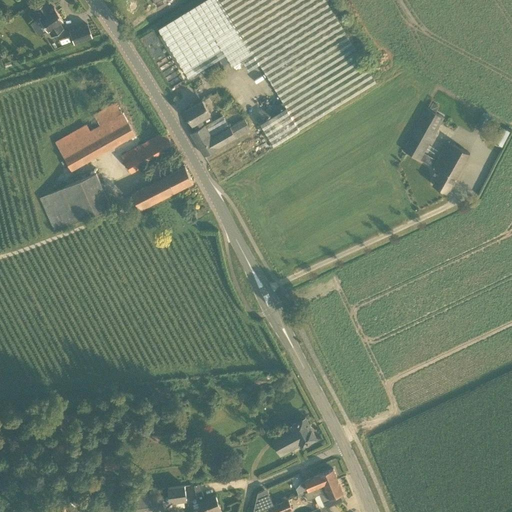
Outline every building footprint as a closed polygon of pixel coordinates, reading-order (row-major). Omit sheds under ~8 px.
[(274,145),(283,140),(376,83),(325,0),(203,0),(158,28),(189,77),(197,72),(194,67),(222,49),(232,66),(243,59),(249,70),(260,64),(286,107),(261,123),(274,145)] [(50,9),(44,1),(33,9),(38,17),(47,30),(47,29),(51,36),(63,28),(58,22),(62,19),(54,6),(50,9)] [(73,43),(92,37),(87,24),(69,31),(73,43)] [(135,134),(123,112),(116,100),(93,113),(100,125),(90,130),(87,124),(55,141),(59,148),(71,169),(135,134)] [(204,125),(201,119),(210,114),(203,100),(185,111),(193,124),(194,123),(197,129),(192,132),(191,132),(205,155),(219,147),(237,136),(250,128),(244,118),(229,126),(212,136),(206,125),(205,125),(205,124),(204,125)] [(431,166),(435,159),(424,153),(444,117),(427,107),(403,150),(431,166)] [(487,130),(493,120),(482,114),(476,124),(487,130)] [(502,127),(494,142),(502,146),(509,131),(502,127)] [(131,171),(175,147),(165,131),(122,155),(131,171)] [(448,193),(470,153),(448,140),(432,168),(440,172),(433,184),(448,193)] [(140,209),(194,182),(185,166),(133,193),(132,193),(140,209)] [(96,173),(40,197),(54,231),(110,207),(96,173)] [(301,445),(316,437),(305,417),(290,425),(292,428),(272,439),(281,455),(301,444),(301,445)] [(118,460),(104,462),(105,470),(119,468),(118,460)] [(324,484),(338,479),(333,468),(320,474),(305,480),(308,487),(305,488),(307,492),(324,484)] [(346,499),(343,493),(338,479),(324,484),(307,492),(305,492),(308,499),(316,496),(316,495),(320,493),(326,507),(346,499)] [(183,487),(168,488),(169,491),(170,502),(185,500),(187,500),(186,494),(185,487),(183,487)] [(257,492),(253,511),(258,511),(271,506),(264,490),(257,492)] [(203,491),(196,492),(202,507),(193,511),(211,511),(212,511),(221,508),(215,494),(206,498),(203,491)] [(164,511),(162,492),(95,500),(96,511),(164,511)] [(273,511),(288,511),(293,510),(288,500),(271,508),(273,511)]
